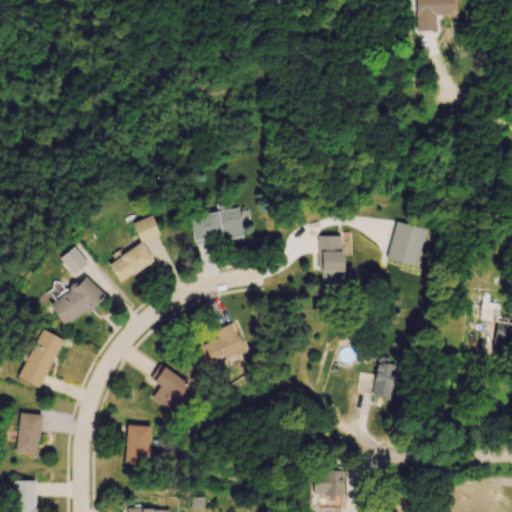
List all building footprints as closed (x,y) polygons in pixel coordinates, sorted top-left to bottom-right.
[(415,0),(416,31),(435,30),(435,16),(454,16),(453,0),(415,0)] [(192,242),(242,236),(239,209),(188,215),(192,242)] [(106,262),(118,282),(152,261),(141,244),(159,232),(148,214),(130,225),(140,241),(106,262)] [(424,229),(414,266),(386,259),(396,221),(424,229)] [(318,286),(349,287),(349,271),(340,271),(340,236),(319,236),(318,286)] [(73,275),(87,263),(73,247),(59,258),(73,275)] [(68,327),(102,293),(83,275),(49,308),(68,327)] [(479,319),(496,321),(498,303),(480,302),(479,319)] [(197,346),(206,369),(228,361),(229,362),(246,355),(233,322),(213,330),(217,338),(197,346)] [(511,338),(511,323),(494,323),(493,350),(506,351),(506,338),(511,338)] [(61,339),(40,329),(17,377),(38,388),(61,339)] [(373,374),(358,371),(355,390),(369,393),(368,395),(390,399),(397,365),(376,360),(373,374)] [(150,398),(169,411),(180,395),(185,398),(192,387),(158,364),(149,379),(158,385),(150,398)] [(37,454),(38,414),(17,413),(15,453),(37,454)] [(147,425),(124,425),(124,464),(147,464),(147,425)] [(311,495),(342,496),(343,471),(312,470),(311,495)] [(33,511),(34,481),(12,480),(11,511),(33,511)] [(203,507),(191,507),(191,493),(203,493),(203,507)]
